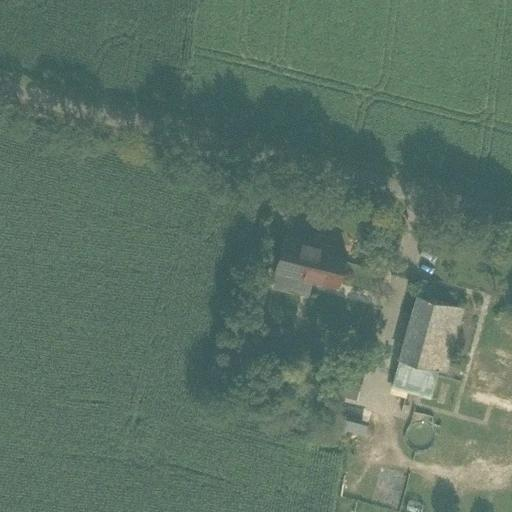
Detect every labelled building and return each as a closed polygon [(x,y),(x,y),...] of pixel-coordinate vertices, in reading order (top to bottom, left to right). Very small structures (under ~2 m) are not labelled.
[(284,235),(279,254),(275,270),(337,286),(346,250),(284,235)] [(420,282),(414,301),(391,388),(428,398),(436,370),(445,373),(463,306),(430,297),(433,285),(420,282)] [(369,359),(345,352),(341,368),(364,375),(369,359)] [(480,362),(481,364),(474,386),(510,396),(511,387),(511,365),(489,359),(488,357),(483,356),(481,357),(480,362)] [(336,385),(334,393),(355,399),(360,380),(361,376),(362,375),(341,369),(340,370),(336,385)]
